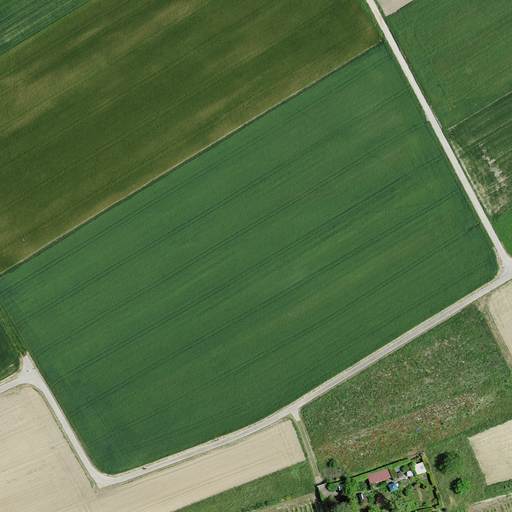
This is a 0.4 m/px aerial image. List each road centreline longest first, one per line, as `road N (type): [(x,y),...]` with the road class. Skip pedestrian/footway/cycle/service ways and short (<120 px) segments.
road 1 (track): [(511,276),(290,412),(111,484),(96,481),(31,377),(0,392)]
road 2 (track): [(366,0),(510,277)]
